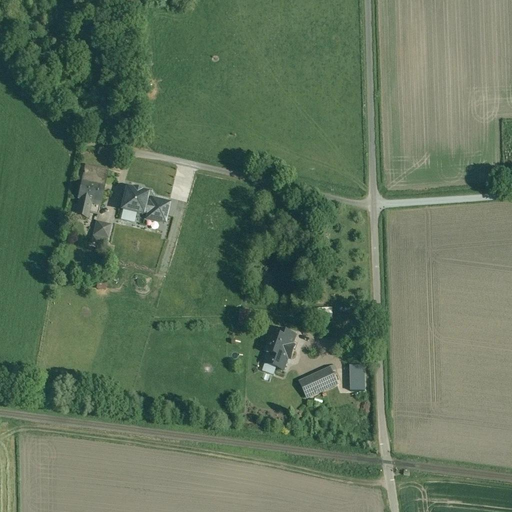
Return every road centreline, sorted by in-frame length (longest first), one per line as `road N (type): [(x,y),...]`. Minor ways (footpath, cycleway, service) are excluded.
road 1 (residential): [(373,204),(381,432),(394,511)]
road 2 (unclassified): [(373,204),(133,153)]
road 3 (residential): [(367,0),(373,204)]
road 4 (unknown): [(17,52),(81,135),(133,153)]
road 5 (unclassified): [(511,196),(373,204)]
